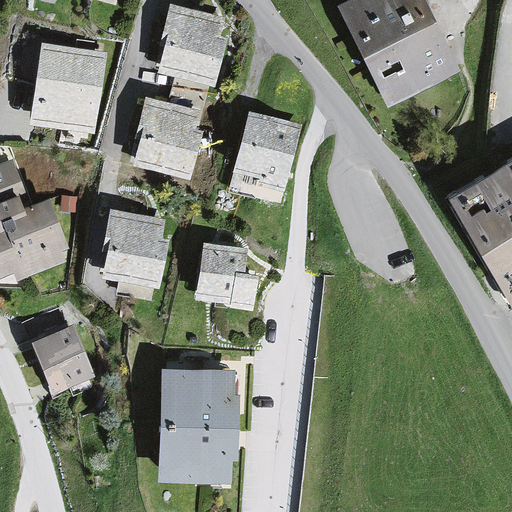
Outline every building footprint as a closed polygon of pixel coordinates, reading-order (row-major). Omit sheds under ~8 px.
[(427,0),(360,0),(342,9),(391,114),(464,75),(427,0)] [(233,20),(176,9),(168,48),(173,49),(166,79),(227,91),(237,41),(229,39),(233,20)] [(100,59),(47,51),(35,134),(103,143),(117,46),(102,44),(100,59)] [(203,114),(148,101),(138,141),(144,142),(136,170),(196,186),(207,138),(198,136),(203,114)] [(253,112),(232,191),(284,205),(305,125),(253,112)] [(511,164),(449,201),(511,300),(511,164)] [(0,209),(21,201),(28,198),(14,165),(0,170),(0,209)] [(73,254),(54,206),(27,217),(21,201),(0,209),(0,284),(16,279),(19,286),(69,267),(65,257),(73,254)] [(108,282),(165,294),(175,244),(169,243),(172,225),(117,214),(108,258),(113,259),(108,282)] [(207,249),(199,305),(243,311),(251,255),(207,249)] [(79,329),(36,348),(58,399),(101,381),(79,329)] [(242,375),(167,372),(164,486),(237,488),(238,466),(243,467),(244,399),(240,397),(242,375)]
